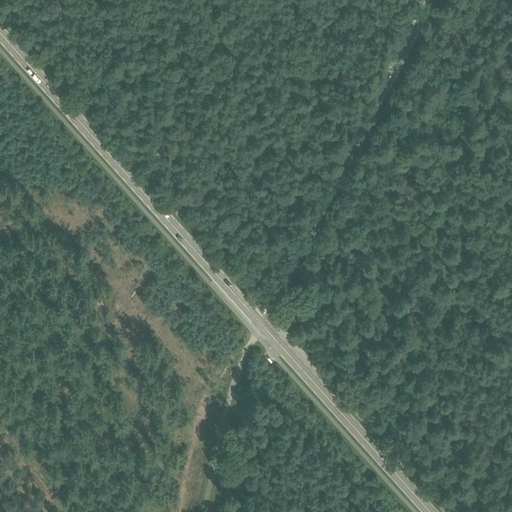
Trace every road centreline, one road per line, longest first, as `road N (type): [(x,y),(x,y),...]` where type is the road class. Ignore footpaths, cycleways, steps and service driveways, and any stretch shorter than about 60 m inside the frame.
road 1 (primary): [(259,322),(0,33)]
road 2 (unclassified): [(259,322),(430,0)]
road 3 (primary): [(429,511),(259,322)]
road 4 (track): [(254,333),(229,396),(202,511)]
